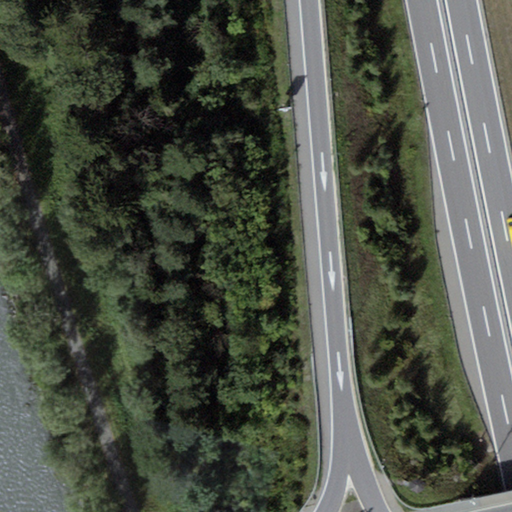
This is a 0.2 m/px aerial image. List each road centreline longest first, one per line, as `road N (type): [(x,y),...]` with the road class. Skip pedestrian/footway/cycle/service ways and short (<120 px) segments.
road 1 (trunk): [(312,0),(354,448)]
road 2 (trunk): [(425,0),(511,441)]
road 3 (trunk): [(511,267),(462,0)]
